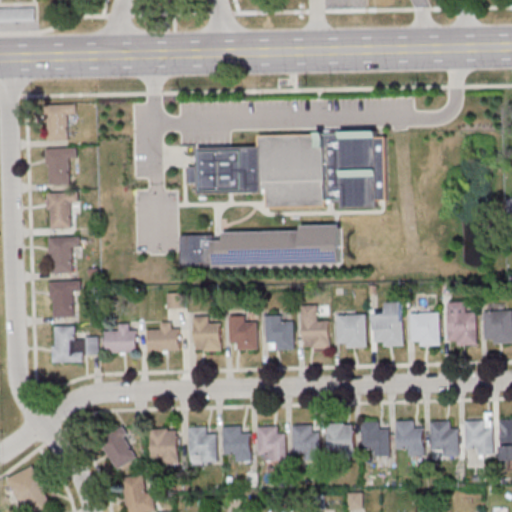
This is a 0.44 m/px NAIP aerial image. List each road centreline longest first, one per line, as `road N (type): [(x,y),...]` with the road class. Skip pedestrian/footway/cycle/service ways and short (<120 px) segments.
road 1 (residential): [(511,379),(91,393),(0,451)]
road 2 (secondary): [(511,46),(0,59)]
road 3 (residential): [(92,511),(82,478),(26,398),(19,370),(7,59)]
